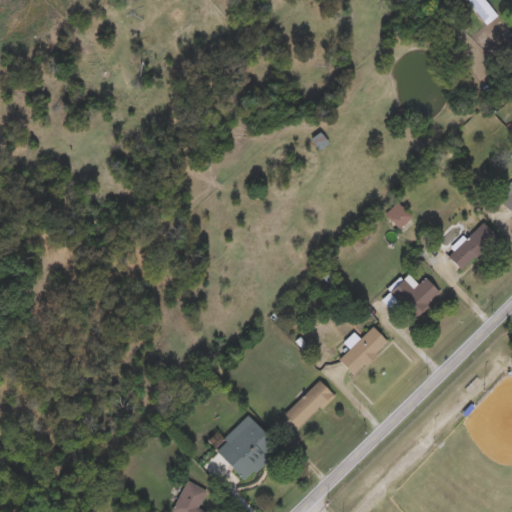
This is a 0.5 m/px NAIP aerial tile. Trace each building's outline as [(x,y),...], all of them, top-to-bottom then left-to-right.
[(498,17),(484,0),(465,0),(487,27),(498,17)] [(328,146),(321,135),(311,141),(319,152),(328,146)] [(511,215),(497,200),(504,194),(498,188),(508,178),(511,182),(511,215)] [(407,214),(395,227),(381,212),(393,200),(407,214)] [(457,268),(443,252),(479,222),(492,238),(457,268)] [(436,292),(408,317),(384,291),(399,277),(408,287),(421,275),(436,292)] [(349,373),(334,357),(346,346),(340,340),(350,331),(355,337),(369,324),(384,340),(349,373)] [(329,394),(293,427),(279,411),(315,378),(329,394)] [(244,414),(275,447),(240,480),(209,446),(244,414)] [(203,488),(194,506),(203,511),(202,511),(171,511),(166,509),(183,478),(203,488)]
